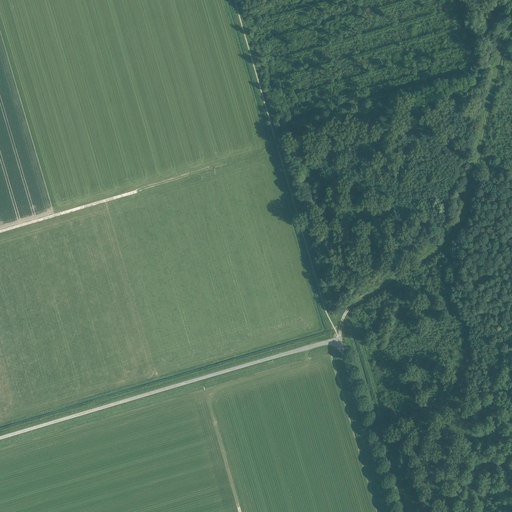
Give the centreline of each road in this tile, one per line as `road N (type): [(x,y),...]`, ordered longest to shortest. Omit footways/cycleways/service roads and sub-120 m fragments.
road 1 (unclassified): [(389,511),(343,351),(334,343),(0,439)]
road 2 (track): [(339,346),(350,305),(460,224),(511,29)]
road 3 (track): [(511,334),(467,308),(453,277),(460,224)]
